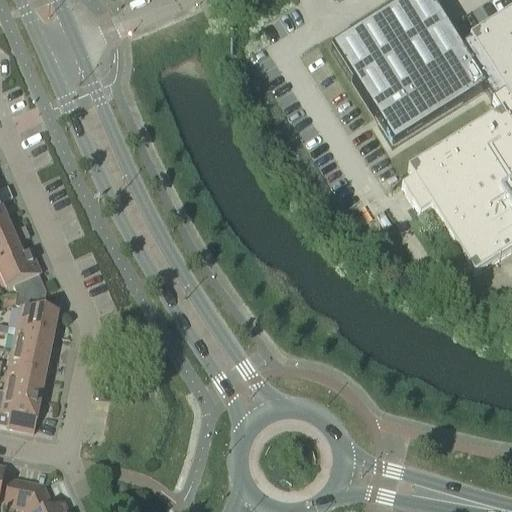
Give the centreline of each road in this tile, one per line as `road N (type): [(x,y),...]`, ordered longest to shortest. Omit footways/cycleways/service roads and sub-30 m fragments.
road 1 (secondary): [(56,61),(143,265),(248,432)]
road 2 (secondary): [(281,412),(250,382),(163,253),(82,51)]
road 3 (residential): [(64,466),(92,330),(0,119)]
road 4 (secondary): [(511,510),(345,460)]
road 5 (secondary): [(331,502),(373,497),(471,511)]
